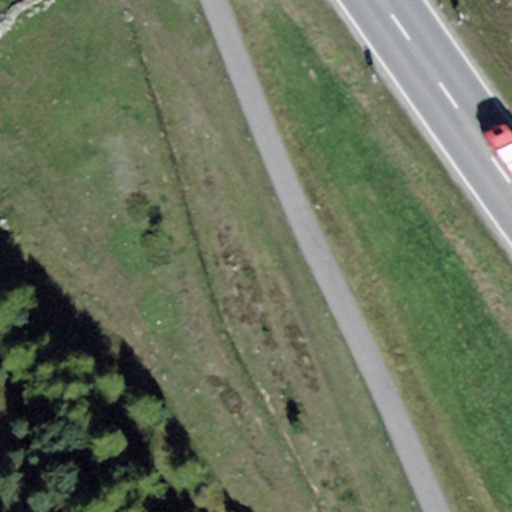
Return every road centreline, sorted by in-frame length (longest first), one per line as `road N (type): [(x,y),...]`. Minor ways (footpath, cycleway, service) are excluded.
road 1 (track): [(436,511),(210,0)]
road 2 (primary): [(511,184),(382,0)]
